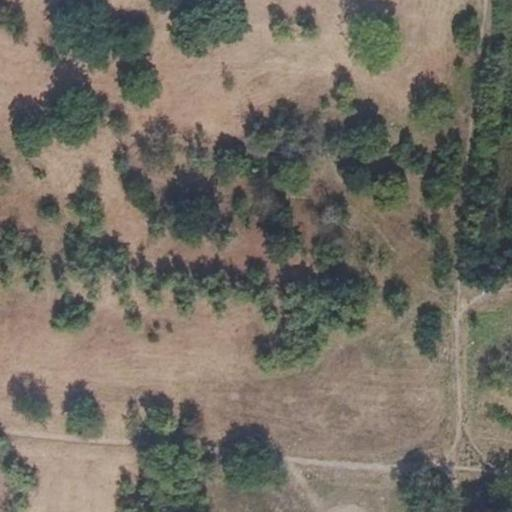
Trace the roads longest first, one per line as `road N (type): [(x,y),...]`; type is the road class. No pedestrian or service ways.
road 1 (track): [(0,431),(348,466),(471,469)]
road 2 (track): [(471,469),(460,363),(463,223),(484,0)]
